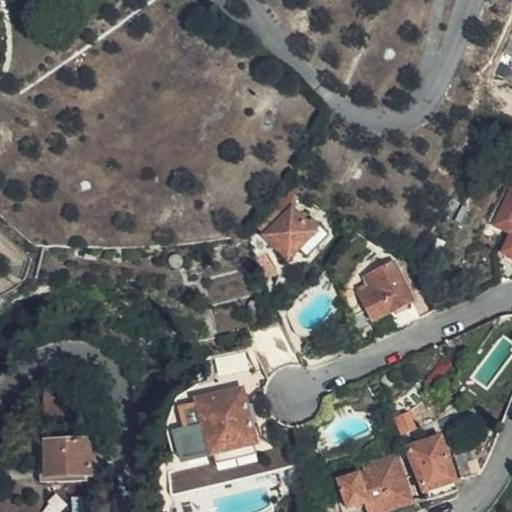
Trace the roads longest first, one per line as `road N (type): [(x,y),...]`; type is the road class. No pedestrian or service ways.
road 1 (residential): [(0,407),(34,360),(53,350),(99,362),(117,377),(125,420),(118,459),(123,511)]
road 2 (residential): [(511,294),(295,393)]
